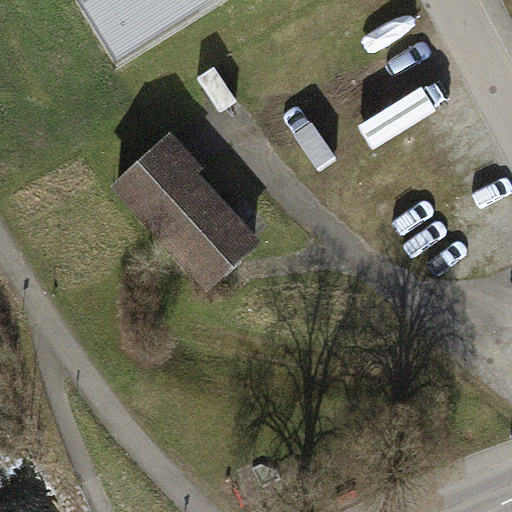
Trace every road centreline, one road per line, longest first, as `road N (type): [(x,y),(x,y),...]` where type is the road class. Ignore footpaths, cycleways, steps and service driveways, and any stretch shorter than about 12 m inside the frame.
road 1 (track): [(511,393),(229,140)]
road 2 (track): [(52,337),(205,511)]
road 3 (track): [(106,511),(53,384),(52,337)]
